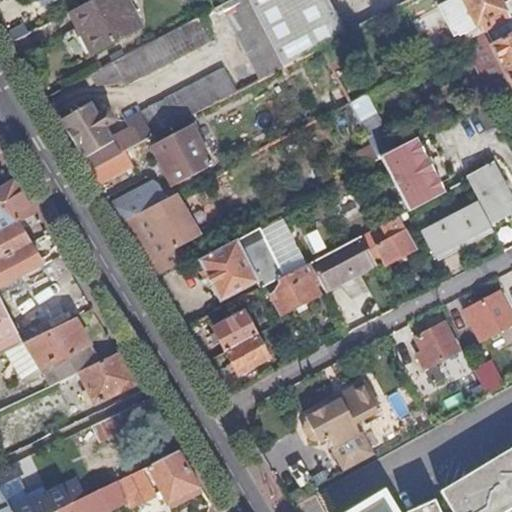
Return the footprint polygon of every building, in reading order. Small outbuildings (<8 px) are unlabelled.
[(40,8),(49,4),(46,0),(41,0),(36,2),(40,8)] [(128,0),(95,0),(71,12),(93,54),(144,29),(128,0)] [(234,0),(221,8),(259,81),(283,68),(247,0),(234,0)] [(247,0),(283,68),(313,53),(320,50),(331,44),(346,37),(326,0),(247,0)] [(509,21),(511,19),(511,0),(501,6),(498,0),(455,0),(438,9),(454,39),(459,36),(463,45),(509,21)] [(196,20),(88,77),(94,89),(121,86),(122,88),(208,43),(196,20)] [(463,45),(493,100),(511,89),(511,25),(509,21),(463,45)] [(342,66),(331,44),(320,50),(330,68),(332,72),(342,66)] [(138,116),(150,138),(235,94),(223,71),(138,116)] [(360,127),(377,118),(365,96),(354,102),(348,105),(360,127)] [(485,133),(500,125),(488,102),(473,110),(485,133)] [(89,171),(116,156),(141,143),(133,128),(110,140),(88,105),(59,123),(69,139),(89,171)] [(370,145),(378,160),(395,151),(377,118),(360,127),(362,130),(370,145)] [(188,128),(151,148),(171,187),(209,167),(188,128)] [(378,160),(406,213),(442,195),(415,141),(395,151),(378,160)] [(89,171),(97,186),(123,171),(116,156),(89,171)] [(511,204),(491,164),(469,176),(464,178),(466,183),(477,203),(489,226),(511,214),(511,204)] [(0,234),(19,225),(36,216),(28,203),(15,182),(0,191),(0,234)] [(107,202),(111,209),(142,193),(138,186),(107,202)] [(111,209),(120,225),(165,201),(160,191),(156,186),(142,193),(111,209)] [(160,191),(165,201),(169,199),(164,189),(160,191)] [(140,257),(153,279),(183,262),(176,250),(198,238),(176,195),(169,199),(165,201),(120,225),(140,257)] [(437,261),(492,231),(489,226),(477,203),(423,234),(437,261)] [(384,266),(414,250),(397,219),(360,237),(365,245),(383,235),(386,241),(374,248),(384,266)] [(0,262),(31,246),(19,225),(0,234),(0,262)] [(257,283),(260,290),(277,281),(284,277),(261,231),(198,262),(219,304),(257,283)] [(317,281),(323,292),(374,264),(365,245),(360,237),(308,264),(317,281)] [(0,290),(44,268),(31,246),(0,262),(0,290)] [(312,284),(317,281),(308,264),(284,277),(277,281),(282,291),(269,298),(279,317),(319,296),(312,284)] [(385,283),(398,307),(411,300),(398,277),(385,283)] [(511,316),(500,293),(471,308),(479,322),(473,325),(481,340),(511,323),(511,316)] [(0,356),(23,345),(0,300),(0,356)] [(211,330),(224,354),(255,337),(242,314),(211,330)] [(75,320),(25,345),(37,367),(55,358),(57,362),(88,348),(75,320)] [(418,356),(426,370),(460,352),(444,323),(415,338),(424,353),(418,356)] [(255,337),(224,354),(236,376),(266,359),(255,337)] [(55,358),(37,367),(48,389),(80,373),(97,365),(88,348),(57,362),(55,358)] [(96,407),(138,386),(119,354),(97,365),(80,373),(96,407)] [(473,367),(485,390),(503,380),(491,358),(473,367)] [(328,444),(341,467),(372,450),(359,425),(357,427),(352,418),(379,404),(362,374),(342,385),(345,390),(327,399),(303,412),(305,416),(302,417),(301,424),(307,435),(312,437),(315,435),(317,439),(326,434),(330,443),(328,444)] [(324,394),(327,399),(345,390),(342,385),(324,394)] [(157,416),(148,402),(112,419),(121,433),(157,416)] [(510,511),(511,511),(511,452),(444,494),(455,511),(441,511),(435,501),(412,511),(392,511),(385,498),(362,511),(510,511)] [(194,480),(178,453),(148,468),(167,506),(201,490),(194,480)] [(0,473),(0,489),(5,486),(22,478),(16,466),(0,473)] [(154,497),(142,470),(119,481),(131,508),(154,497)] [(85,498),(56,511),(108,511),(124,504),(114,484),(85,498)] [(0,489),(0,495),(10,511),(13,511),(19,510),(15,503),(5,486),(0,489)] [(19,510),(13,511),(56,511),(85,498),(82,492),(69,499),(63,489),(47,496),(43,489),(15,503),(19,510)] [(0,511),(10,511),(0,495),(0,511)]
